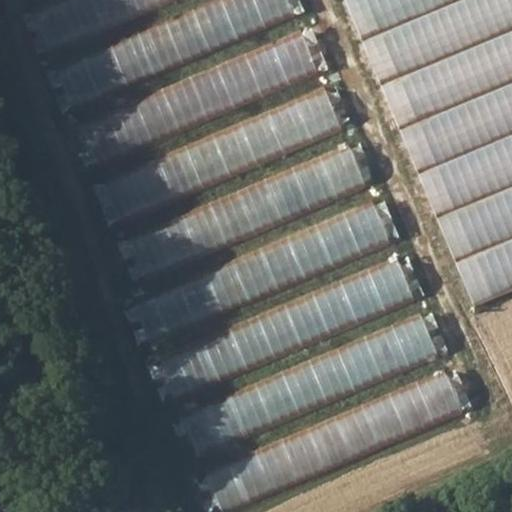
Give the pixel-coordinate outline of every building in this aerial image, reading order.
[(35,0),(24,4),(38,45),(172,0),(35,0)] [(302,0),(233,0),(58,57),(71,96),(309,19),(302,0)] [(511,0),(357,0),(462,302),(511,284),(511,0)] [(95,154),(323,76),(310,39),(82,117),(95,154)] [(112,219),(356,126),(340,86),(96,179),(112,219)] [(362,144),(124,237),(139,275),(377,183),(362,144)] [(387,200),(136,295),(152,338),(404,242),(387,200)] [(410,262),(157,347),(172,391),(425,305),(410,262)] [(428,319),(183,408),(197,448),(442,359),(428,319)] [(208,465),(224,509),(477,413),(469,391),(460,394),(452,373),(208,465)]
